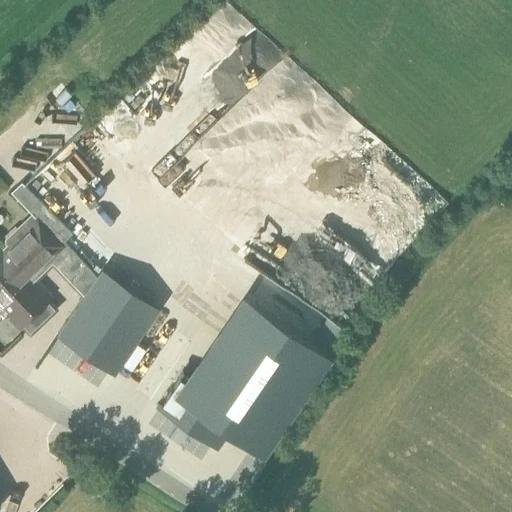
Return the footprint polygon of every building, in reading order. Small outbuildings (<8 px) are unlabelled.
[(9,244),(7,246),(34,275),(54,256),(64,247),(60,243),(73,231),(22,181),(12,190),(36,216),(22,229),(18,229),(7,238),(7,242),(9,244)] [(389,200),(403,217),(421,202),(407,185),(389,200)] [(381,226),(375,239),(388,246),(394,233),(381,226)] [(0,306),(19,328),(53,296),(33,275),(34,275),(7,246),(6,247),(4,245),(2,248),(3,249),(0,252),(0,306)] [(355,254),(369,262),(374,253),(360,245),(355,254)] [(315,292),(341,315),(373,281),(347,257),(315,292)] [(103,268),(59,333),(115,370),(159,305),(103,268)] [(183,370),(160,404),(216,443),(227,427),(260,450),(328,351),(249,296),(193,377),(183,370)]
